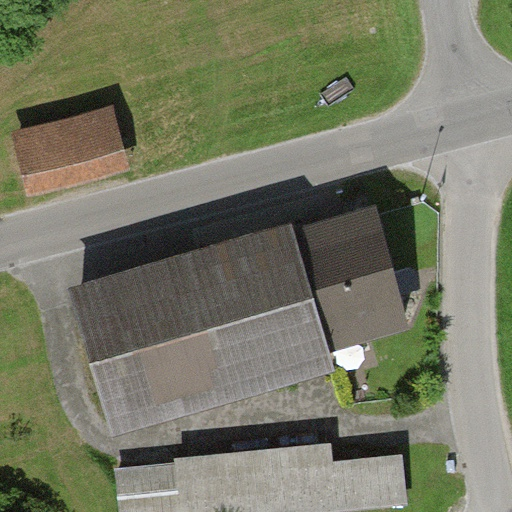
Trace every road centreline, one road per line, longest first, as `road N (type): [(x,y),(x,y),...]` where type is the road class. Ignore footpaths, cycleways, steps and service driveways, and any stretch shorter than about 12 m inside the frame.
road 1 (unclassified): [(476,121),(0,254)]
road 2 (unclassified): [(500,511),(479,406),(471,252),(476,121)]
road 3 (unclassified): [(476,121),(452,0)]
